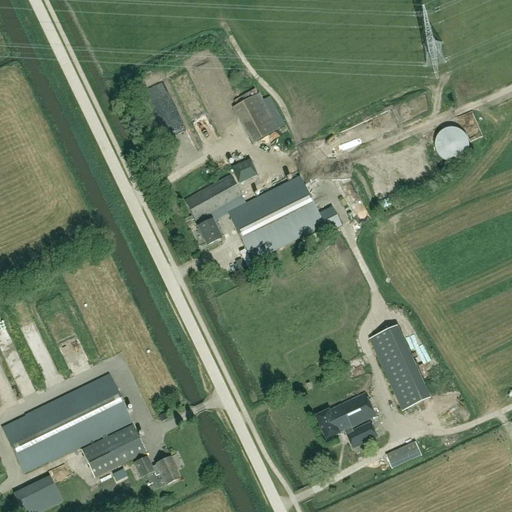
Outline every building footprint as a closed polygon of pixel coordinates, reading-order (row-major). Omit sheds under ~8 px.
[(199,83),(210,83),(209,70),(199,70),(199,83)] [(282,126),(270,99),(262,102),(260,97),(233,109),(250,147),(277,135),(275,129),(282,126)] [(205,126),(195,130),(200,142),(209,137),(205,126)] [(468,146),(468,144),(468,142),(468,141),(467,139),(466,137),(466,136),(465,135),(464,134),(463,133),(462,132),(460,131),(458,130),(457,129),(455,129),(454,129),(451,128),(450,129),(449,129),(447,129),(445,130),(444,130),(442,131),(441,132),(440,133),(439,134),(438,135),(437,137),(436,138),(436,139),(435,141),(435,143),(435,144),(435,146),(435,147),(435,149),(435,150),(436,152),(436,153),(437,155),(438,156),(440,157),(441,159),(442,160),(444,161),(446,161),(447,162),(448,162),(450,162),(453,162),(454,162),(456,162),(457,161),(459,161),(460,160),(461,159),(462,158),(464,157),(465,155),(466,154),(467,152),(468,151),(468,149),(468,148),(468,146)] [(274,150),(288,154),(292,140),(278,137),(274,150)] [(257,176),(250,160),(231,168),(238,184),(257,176)] [(252,262),(324,226),(323,226),(299,177),(246,204),(230,176),(184,201),(195,222),(198,221),(200,226),(197,227),(206,246),(221,239),(212,222),(228,214),(251,261),(251,262),(252,262)] [(413,192),(417,190),(412,181),(408,183),(413,192)] [(389,192),(392,202),(399,200),(396,190),(389,192)] [(387,191),(378,192),(379,209),(388,208),(387,191)] [(245,250),(239,253),(246,267),(252,264),(245,250)] [(237,264),(234,265),(237,270),(245,266),(242,259),(236,262),(237,264)] [(430,400),(396,327),(369,340),(402,412),(430,400)] [(60,383),(40,342),(28,348),(49,388),(60,383)] [(347,373),(350,380),(362,375),(359,368),(347,373)] [(94,478),(142,455),(144,459),(133,464),(140,479),(154,472),(154,471),(157,470),(165,486),(180,479),(174,467),(175,466),(171,457),(155,465),(156,466),(152,468),(145,454),(146,453),(132,425),(107,438),(105,434),(131,421),(110,376),(2,429),(24,474),(101,436),(103,440),(81,450),(94,478)] [(347,430),(376,417),(366,394),(330,411),(329,410),(316,417),(327,441),(340,434),(340,433),(344,431),(352,449),(378,437),(371,423),(349,433),(347,430)] [(164,414),(158,417),(161,423),(167,420),(164,414)] [(392,469),(421,456),(415,444),(386,457),(392,469)] [(124,472),(113,477),(116,483),(127,478),(124,472)] [(43,511),(62,503),(49,477),(13,494),(21,511),(43,511)]
